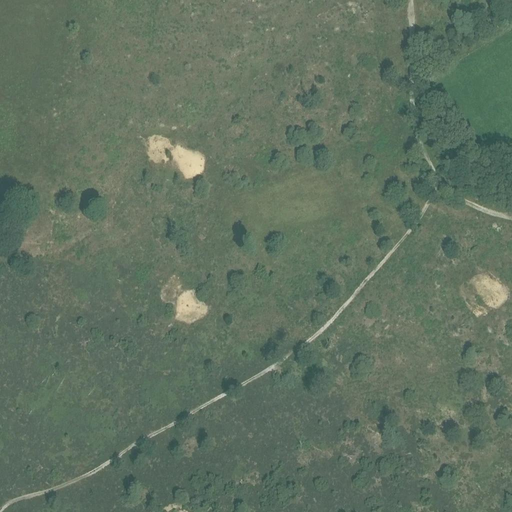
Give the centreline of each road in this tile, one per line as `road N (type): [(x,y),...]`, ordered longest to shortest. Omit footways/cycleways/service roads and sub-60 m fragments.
road 1 (track): [(1,511),(89,472),(324,331),(439,181)]
road 2 (track): [(439,181),(413,118),(411,0)]
